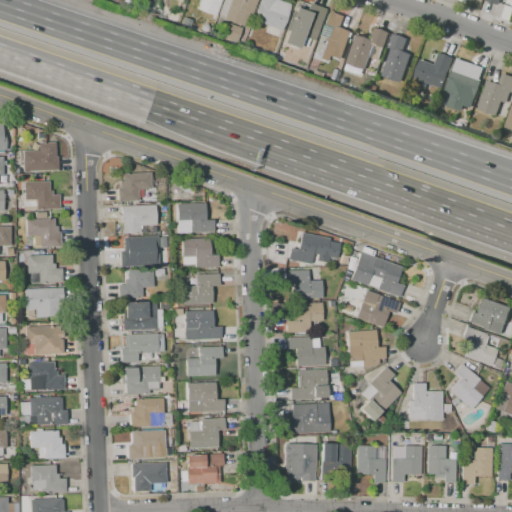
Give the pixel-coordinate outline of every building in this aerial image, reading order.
[(196,9),(199,0),(221,0),(215,16),(196,9)] [(256,0),(251,15),(248,13),(243,27),(223,20),(224,16),(217,14),(222,0),(256,0)] [(260,0),(276,0),(290,4),(281,30),(280,30),(277,37),(265,33),(267,25),(253,20),(260,0)] [(283,43),(287,32),(285,31),(293,7),(305,11),(308,2),(325,9),(312,47),(300,43),(298,48),(283,43)] [(319,58),(326,38),(318,35),(322,24),(324,25),(326,19),(324,19),(327,11),(329,12),(329,11),(344,16),(340,27),(351,31),(341,60),(328,55),(327,61),(319,58)] [(240,28),(236,41),(223,37),(228,23),(240,28)] [(365,70),(346,63),(356,34),(370,39),(375,27),(389,32),(379,60),(369,57),(365,70)] [(401,82),(382,75),(391,48),(387,47),(392,33),(407,38),(402,51),(411,53),(401,82)] [(441,88),(412,78),(419,58),(430,62),(434,51),(453,58),(446,79),(441,88)] [(456,58),(482,67),(478,80),(480,81),(473,102),(471,101),(470,107),(456,102),(459,93),(445,88),(456,58)] [(477,109),(487,80),(498,83),(501,72),(511,75),(511,95),(509,104),(502,101),(497,115),(477,109)] [(404,99),(406,91),(414,94),(411,102),(404,99)] [(456,124),(458,117),(467,120),(464,127),(456,124)] [(36,143),(36,152),(22,153),(23,172),(55,171),(54,143),(36,143)] [(121,174),(149,173),(149,189),(137,190),(137,200),(116,201),(115,188),(121,188),(121,174)] [(23,182),(51,182),(51,192),(57,192),(57,209),(34,209),(34,200),(23,200),(23,182)] [(176,204),(204,203),(204,220),(212,219),(213,232),(189,232),(189,220),(176,220),(176,204)] [(117,205),(154,205),(154,225),(138,225),(138,233),(120,233),(120,218),(117,218),(117,205)] [(25,219),(52,219),(52,226),(56,226),(56,232),(60,232),(60,246),(32,247),(32,236),(25,236),(25,219)] [(0,227),(9,227),(10,246),(0,246),(0,227)] [(301,233),(298,250),(288,248),(286,260),(311,264),(311,259),(328,262),(329,257),(335,258),(338,244),(328,243),(329,238),(301,233)] [(123,238),(156,237),(156,264),(118,265),(118,251),(123,251),(123,238)] [(180,239),(208,238),(209,255),(217,255),(217,268),(194,268),(193,256),(181,257),(180,239)] [(359,253),(401,268),(395,284),(402,286),(398,297),(349,280),(359,253)] [(25,256),(50,255),(50,264),(54,263),(54,269),(61,268),(61,282),(37,283),(37,273),(25,274),(25,256)] [(283,271),(306,270),(307,281),(320,281),(320,298),(291,299),(291,282),(284,283),(283,271)] [(126,271),(150,271),(150,287),(140,287),(140,296),(117,295),(117,282),(121,282),(121,279),(126,279),(126,271)] [(194,275),(217,274),(217,286),(210,286),(210,303),(181,304),(181,286),(194,286),(194,275)] [(24,289),(62,288),(63,315),(25,317),(24,289)] [(358,288),(398,303),(394,314),(387,312),(381,328),(354,318),(360,302),(354,300),(358,288)] [(484,298),(511,307),(511,313),(508,325),(504,324),(501,333),(467,322),(471,311),(479,313),(484,298)] [(122,302),(154,302),(154,329),(122,329),(122,302)] [(292,303),(320,303),(320,322),(307,322),(307,332),(281,332),(281,321),(292,321),(292,303)] [(183,312),(211,311),(211,328),(219,328),(220,339),(184,340),(183,312)] [(23,327),(59,326),(59,334),(62,334),(63,353),(24,355),(23,327)] [(464,328),(487,335),(484,345),(496,349),(490,365),(463,356),(468,340),(461,338),(464,328)] [(345,331),(375,330),(375,347),(383,347),(384,359),(378,360),(378,366),(361,366),(361,361),(347,362),(345,331)] [(155,334),(155,353),(136,353),(136,362),(119,363),(119,349),(123,349),(123,335),(155,334)] [(285,337),(309,337),(309,348),(323,348),(323,366),(294,367),(294,350),(285,350),(285,337)] [(197,347),(220,347),(221,358),(213,359),(213,376),(185,376),(184,359),(197,358),(197,347)] [(27,362),(52,362),(52,371),(56,371),(56,375),(63,375),(64,390),(28,390),(27,362)] [(460,364),(478,379),(471,388),(480,396),(469,410),(447,391),(458,378),(452,373),(460,364)] [(121,366),(158,366),(158,382),(145,382),(145,394),(124,394),(124,383),(121,383),(121,366)] [(384,367),(392,375),(387,380),(399,392),(370,421),(358,409),(376,391),(368,383),(384,367)] [(296,371),(323,370),(324,381),(312,381),(312,387),(325,386),(325,399),(287,400),(287,388),(296,388),(296,371)] [(185,383),(214,382),(214,399),(222,399),(222,416),(186,416),(185,383)] [(411,383),(422,383),(423,392),(441,392),(441,420),(407,421),(407,401),(412,401),(411,383)] [(505,383),(511,385),(511,415),(501,412),(506,396),(501,394),(505,383)] [(28,397),(59,397),(59,410),(65,410),(65,425),(28,425),(28,397)] [(133,399),(161,398),(162,425),(129,427),(128,413),(131,413),(131,406),(133,406),(133,399)] [(290,404),(326,404),(327,432),(294,433),(294,428),(287,428),(286,412),(290,412),(290,404)] [(200,420),(222,419),(223,430),(215,430),(216,447),(187,448),(187,431),(200,431),(200,420)] [(28,431),(56,431),(56,438),(59,438),(60,444),(63,444),(63,458),(42,458),(42,447),(29,447),(28,431)] [(130,432),(163,431),(164,457),(144,457),(144,459),(126,459),(126,446),(131,445),(130,432)] [(284,444),(314,444),(313,482),(298,482),(298,477),(296,477),(296,481),(286,480),(286,473),(283,473),(284,444)] [(320,444),(319,475),(348,476),(348,445),(335,444),(334,458),(331,458),(331,444),(320,444)] [(497,444),(511,444),(511,474),(508,474),(507,480),(496,480),(497,444)] [(426,445),(444,446),(444,459),(454,459),(454,482),(440,482),(440,476),(425,475),(426,445)] [(355,446),(383,446),(383,483),(371,482),(371,474),(355,474),(355,446)] [(401,446),(419,447),(419,474),(402,474),(402,482),(390,482),(390,458),(400,458),(401,446)] [(472,447),(490,448),(489,477),(472,477),(472,485),(460,485),(461,460),(472,460),(472,447)] [(185,455),(223,454),(223,465),(218,465),(219,483),(186,484),(185,455)] [(130,477),(129,477),(129,464),(164,462),(165,483),(159,483),(148,483),(148,491),(131,492),(130,477)] [(29,466),(54,465),(54,474),(57,474),(57,478),(64,478),(64,492),(41,493),(41,489),(29,489),(29,466)] [(29,511),(29,499),(61,498),(62,511),(67,511),(29,511)]
